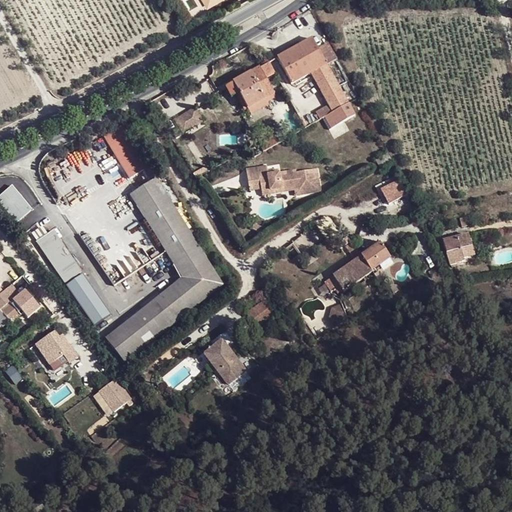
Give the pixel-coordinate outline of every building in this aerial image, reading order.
[(288,52),(277,58),(292,84),(311,73),(326,65),(311,39),(299,46),(288,52)] [(296,42),(286,48),(288,52),(299,46),(296,42)] [(275,73),(269,63),(225,88),(231,98),(235,95),(239,94),(248,110),(266,100),(274,95),(265,79),(275,73)] [(329,105),(334,113),(349,104),(326,65),(311,73),(329,105)] [(245,112),(248,110),(239,94),(235,95),(245,112)] [(267,102),(266,100),(248,110),(250,114),(268,104),(267,102)] [(349,104),(329,115),(336,126),(346,121),(356,115),(349,104)] [(316,113),(320,120),(329,115),(334,113),(329,105),(316,113)] [(329,115),(326,118),(332,129),(336,126),(329,115)] [(104,138),(130,179),(149,167),(137,148),(141,145),(127,123),(104,138)] [(259,145),(263,152),(281,142),(277,135),(259,145)] [(380,169),(392,161),(387,153),(375,161),(380,169)] [(267,167),(246,171),(249,188),(260,186),(261,191),(270,189),(270,191),(299,187),(300,196),(322,193),(318,169),(296,173),(296,171),(279,174),(268,175),(268,171),(267,167)] [(150,170),(139,177),(144,184),(155,177),(150,170)] [(223,285),(156,179),(130,195),(183,278),(106,339),(125,363),(223,285)] [(0,196),(0,203),(17,224),(33,210),(12,186),(0,196)] [(261,191),(262,197),(295,192),(296,197),(300,196),(299,187),(270,191),(270,189),(261,191)] [(402,188),(386,197),(389,203),(405,194),(402,188)] [(332,215),(324,215),(316,221),(330,238),(343,230),(332,215)] [(459,219),(461,228),(472,225),(472,223),(469,223),(467,217),(459,219)] [(330,238),(316,221),(313,223),(327,240),(330,238)] [(82,272),(53,231),(37,242),(66,284),(82,272)] [(472,248),(470,238),(469,235),(443,241),(447,254),(472,248)] [(357,239),(346,247),(350,253),(359,246),(357,244),(359,242),(357,239)] [(380,243),(324,283),(331,293),(335,290),(337,293),(342,290),(344,292),(391,259),(380,243)] [(472,248),(447,254),(450,266),(464,262),(463,258),(474,256),(472,248)] [(86,304),(100,292),(94,282),(92,283),(85,273),(67,285),(74,294),(70,296),(78,309),(86,304)] [(389,286),(393,293),(400,289),(398,286),(392,284),(389,286)] [(23,313),(26,316),(28,319),(40,308),(26,291),(12,302),(0,287),(0,308),(1,310),(8,318),(12,323),(20,316),(23,313)] [(113,311),(100,292),(86,304),(98,322),(113,311)] [(342,305),(337,307),(339,312),(337,320),(335,327),(348,319),(342,305)] [(339,312),(337,307),(332,309),(329,319),(335,327),(337,320),(339,312)] [(37,344),(55,371),(62,366),(58,360),(64,356),(69,363),(78,357),(68,344),(64,338),(62,336),(60,337),(56,332),(37,344)] [(221,342),(203,357),(228,387),(245,372),(221,342)] [(51,374),(55,371),(37,344),(32,347),(51,374)] [(118,382),(104,392),(112,402),(126,393),(118,382)] [(143,439),(150,447),(154,443),(148,435),(143,439)]
